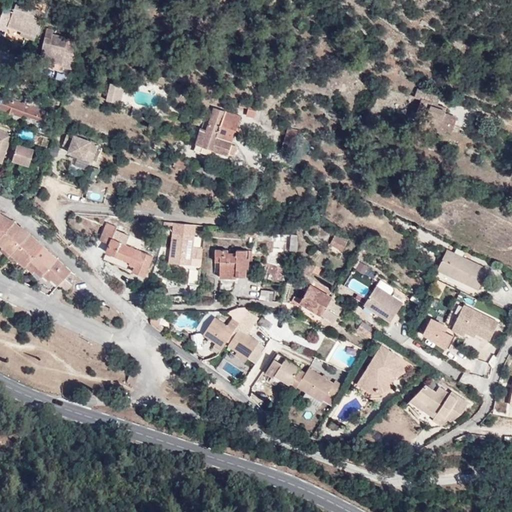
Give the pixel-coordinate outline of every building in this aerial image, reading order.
[(15,11),(6,7),(0,21),(0,26),(9,30),(10,25),(23,30),(37,36),(41,24),(39,23),(43,11),(20,1),(15,11)] [(35,40),(37,36),(23,30),(22,34),(35,40)] [(72,70),(77,48),(67,45),(68,38),(53,34),(52,39),(46,37),(40,59),(51,62),(59,64),(60,61),(63,61),(62,64),(61,67),(72,70)] [(51,62),(40,59),(39,64),(50,67),(51,62)] [(26,79),(20,86),(27,92),(33,85),(26,79)] [(112,102),(116,86),(111,84),(107,101),(112,102)] [(124,87),(116,86),(112,102),(120,104),(124,87)] [(437,107),(438,104),(441,97),(417,89),(415,96),(422,98),(414,120),(439,129),(439,126),(447,129),(452,131),(457,118),(445,113),(446,111),(437,107)] [(47,112),(0,96),(0,109),(25,118),(25,116),(44,122),(47,112)] [(263,105),(241,99),(239,106),(249,109),(246,115),(255,118),(258,108),(261,109),(263,105)] [(241,116),(215,107),(206,131),(200,130),(195,144),(229,155),(229,154),(233,156),(237,147),(232,144),(241,116)] [(299,131),(289,128),(283,147),(292,150),(299,131)] [(70,146),(68,151),(92,160),(99,143),(87,139),(75,134),(76,131),(68,129),(63,143),(70,146)] [(0,163),(2,164),(12,136),(0,131),(0,163)] [(41,148),(44,136),(36,133),(33,145),(41,148)] [(13,160),(17,147),(13,145),(9,159),(13,160)] [(17,146),(17,147),(13,160),(13,162),(29,166),(34,151),(17,146)] [(191,162),(177,157),(174,165),(188,170),(191,162)] [(205,168),(195,165),(193,171),(203,174),(205,168)] [(0,212),(0,239),(16,222),(11,219),(0,212)] [(29,234),(16,222),(0,239),(0,245),(3,248),(11,254),(29,234)] [(117,227),(108,223),(100,240),(109,244),(106,252),(131,261),(130,264),(135,266),(133,270),(146,276),(155,256),(126,244),(130,236),(116,230),(117,227)] [(193,248),(195,235),(175,233),(171,262),(201,266),(204,249),(193,248)] [(43,247),(29,234),(11,254),(18,262),(25,267),(27,265),(43,247)] [(331,244),(342,250),(347,241),(336,235),(331,244)] [(284,249),(285,242),(273,240),(272,248),(284,249)] [(292,243),(285,242),(284,249),(292,250),(292,243)] [(339,256),(342,250),(331,244),(326,249),(339,256)] [(57,259),(43,247),(27,265),(41,277),(43,275),(57,259)] [(11,254),(3,248),(1,251),(8,258),(11,254)] [(252,251),(237,250),(237,253),(228,252),(228,250),(215,250),(215,261),(220,261),(220,277),(236,278),(236,275),(247,276),(248,261),(251,261),(252,251)] [(488,269),(448,250),(439,269),(478,288),(488,269)] [(18,262),(11,254),(8,258),(16,265),(18,262)] [(72,271),(57,259),(43,275),(50,281),(52,280),(58,285),(65,279),(72,271)] [(313,271),(316,266),(308,261),(303,271),(311,275),(313,271)] [(354,269),(365,274),(369,267),(358,261),(354,269)] [(282,275),(289,276),(291,268),(270,264),(262,289),(276,291),(282,275)] [(199,284),(201,271),(191,269),(190,283),(199,284)] [(72,285),(65,279),(58,285),(66,292),(72,285)] [(333,297),(305,281),(301,288),(308,292),(303,300),(296,296),(293,302),(300,306),(302,303),(336,323),(344,308),(343,308),(337,303),(340,298),(334,294),(333,297)] [(364,304),(377,313),(390,321),(402,303),(376,286),(364,304)] [(374,317),(377,313),(364,304),(361,309),(374,317)] [(472,330),(476,333),(489,339),(498,322),(464,305),(452,329),(464,335),(466,332),(468,328),(472,330)] [(240,329),(249,314),(247,310),(239,321),(236,326),(240,329)] [(204,332),(215,316),(212,315),(201,331),(204,332)] [(227,340),(236,326),(239,321),(232,316),(227,323),(215,316),(204,332),(210,336),(216,341),(221,335),(227,340)] [(371,337),(376,330),(363,321),(358,329),(371,337)] [(229,344),(240,329),(236,326),(227,340),(226,342),(229,344)] [(474,336),(476,333),(472,330),(468,328),(466,332),(474,336)] [(248,356),(256,362),(263,352),(254,346),(258,341),(240,329),(229,344),(238,350),(248,356)] [(226,342),(227,340),(221,335),(216,341),(214,344),(220,349),(226,342)] [(216,341),(210,336),(207,340),(214,344),(216,341)] [(380,388),(381,393),(394,387),(391,379),(394,376),(397,380),(408,375),(413,365),(382,345),(364,373),(370,376),(366,382),(376,388),(380,388)] [(245,360),(248,356),(238,350),(235,354),(245,360)] [(263,369),(266,371),(277,355),(274,353),(263,369)] [(327,393),(336,399),(344,386),(335,380),(333,383),(310,368),(305,375),(299,370),(300,369),(300,367),(279,353),(277,355),(266,371),(274,378),(275,376),(289,385),(287,387),(294,392),(298,385),(322,401),(327,393)] [(372,393),(381,393),(380,388),(376,388),(366,382),(370,376),(364,373),(357,383),(372,393)] [(468,401),(451,389),(449,392),(438,386),(434,391),(425,386),(416,398),(425,406),(417,417),(435,429),(442,427),(439,424),(445,421),(448,416),(452,419),(461,410),(468,401)] [(341,422),(334,418),(331,425),(334,427),(339,425),(341,422)]
